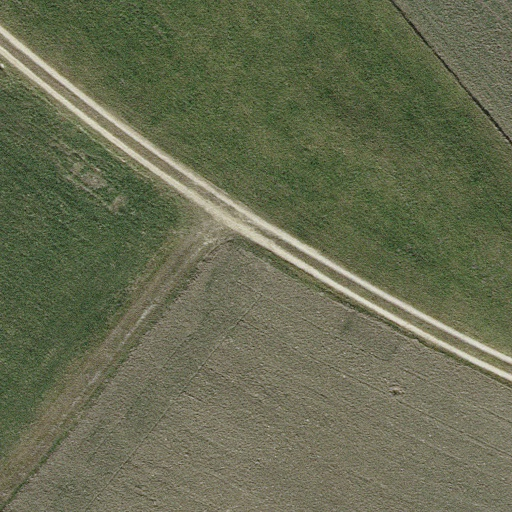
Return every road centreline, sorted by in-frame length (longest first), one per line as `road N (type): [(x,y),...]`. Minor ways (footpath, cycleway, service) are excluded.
road 1 (track): [(0,28),(293,265),(430,341),(511,375)]
road 2 (track): [(227,215),(100,338),(0,462)]
